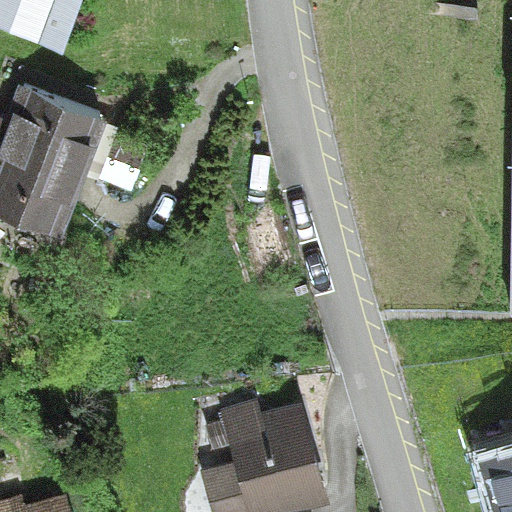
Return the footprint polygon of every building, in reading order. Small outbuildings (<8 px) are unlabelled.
[(92,117),(21,91),(0,146),(0,204),(53,223),(92,117)] [(116,131),(103,172),(130,181),(143,140),(116,131)] [(238,511),(319,490),(295,404),(219,426),(230,465),(208,471),(219,511),(238,511)] [(511,511),(511,453),(492,459),(508,511),(511,511)] [(63,511),(59,496),(0,511),(63,511)]
